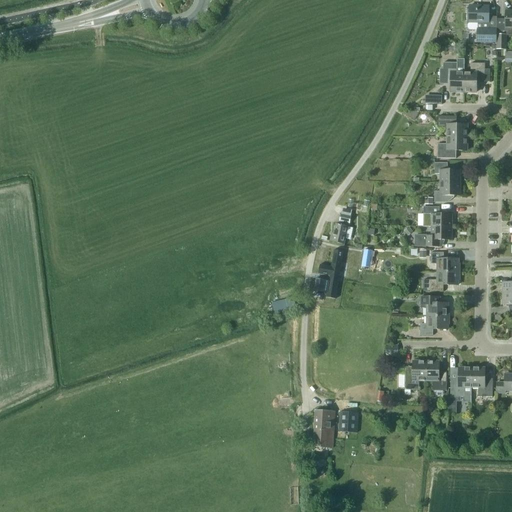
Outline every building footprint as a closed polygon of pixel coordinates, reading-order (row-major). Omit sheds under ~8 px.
[(469,6),(469,23),(467,25),(467,28),(469,30),(478,30),(477,42),(496,43),(497,37),(496,37),(497,21),(497,18),(489,18),(489,6),(469,6)] [(511,10),(506,11),(506,22),(497,21),(496,37),(497,37),(497,50),(506,50),(506,36),(511,36),(511,10)] [(457,59),(457,63),(443,63),(443,81),(451,81),(450,92),(463,92),(464,73),(464,60),(457,59)] [(485,70),(485,64),(471,63),(470,73),(464,73),(463,92),(476,92),(477,82),(490,82),(490,70),(485,70)] [(432,105),(443,105),(443,97),(432,97),(432,105)] [(448,128),(447,138),(467,138),(467,125),(456,125),(457,117),(438,117),(438,127),(448,128)] [(467,138),(447,138),(447,144),(438,144),(438,159),(456,159),(456,151),(467,151),(467,138)] [(440,174),(440,183),(460,183),(460,170),(447,170),(447,163),(434,163),(434,174),(440,174)] [(460,183),(440,183),(440,192),(434,192),(434,203),(447,203),(447,196),(460,196),(460,183)] [(431,227),(452,228),(452,215),(439,215),(439,208),(423,207),(423,227),(431,227)] [(331,236),(330,241),(344,244),(345,239),(351,240),(353,228),(348,227),(351,216),(341,214),(341,215),(339,224),(339,225),(336,224),(333,236),(331,236)] [(404,231),(408,236),(413,232),(409,227),(404,231)] [(452,228),(431,227),(431,236),(426,236),(425,247),(438,247),(439,240),(451,240),(452,228)] [(327,298),(336,299),(344,252),(335,250),(332,267),(321,265),(319,275),(330,277),(330,281),(317,279),(314,293),(327,295),(327,298)] [(438,264),(437,272),(459,272),(459,264),(458,264),(458,259),(444,259),(444,253),(431,253),(431,264),(438,264)] [(511,283),(503,283),(503,294),(511,294),(511,269),(511,270),(511,269),(511,283)] [(424,280),(424,291),(443,291),(443,285),(458,285),(458,280),(459,280),(459,272),(437,272),(437,280),(424,280)] [(511,294),(503,294),(503,305),(511,304),(511,294)] [(448,304),(441,304),(441,297),(420,297),(420,309),(427,309),(427,317),(448,317),(449,309),(448,309),(448,304)] [(287,300),(273,304),(276,314),(291,310),(297,308),(295,298),(289,300),(287,300)] [(448,317),(427,317),(427,324),(420,324),(420,336),(433,336),(433,330),(447,330),(447,325),(448,325),(448,317)] [(398,354),(398,346),(386,346),(385,354),(398,354)] [(419,381),(426,381),(426,362),(413,362),(413,372),(405,372),(405,390),(419,390),(419,381)] [(447,390),(447,372),(439,372),(439,362),(426,362),(426,381),(432,381),(432,390),(447,390)] [(471,402),(472,388),(472,368),(459,368),(459,379),(451,378),(450,397),(465,397),(465,400),(471,402)] [(485,379),(485,368),(472,368),(472,388),(478,388),(478,397),(492,397),(493,379),(485,379)] [(511,374),(505,375),(505,382),(496,382),(496,394),(505,394),(505,391),(511,390),(511,374)] [(315,411),(313,441),(314,441),(313,448),(333,449),(333,434),(335,412),(315,411)] [(339,412),(338,432),(357,433),(358,413),(339,412)] [(377,444),(368,443),(367,452),(376,453),(377,444)]
